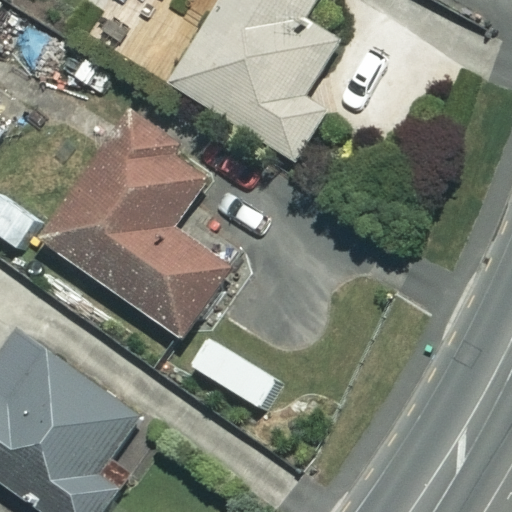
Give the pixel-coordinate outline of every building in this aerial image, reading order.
[(224,0),(171,83),(302,167),(334,115),(310,100),(347,42),(312,19),(324,0),(224,0)] [(0,3),(0,23),(10,11),(0,3)] [(220,165),(133,104),(40,235),(186,338),(246,252),(188,211),(220,165)] [(43,219),(0,188),(0,234),(21,250),(43,219)] [(0,354),(0,480),(46,511),(103,511),(129,475),(111,463),(145,414),(19,327),(0,354)]
